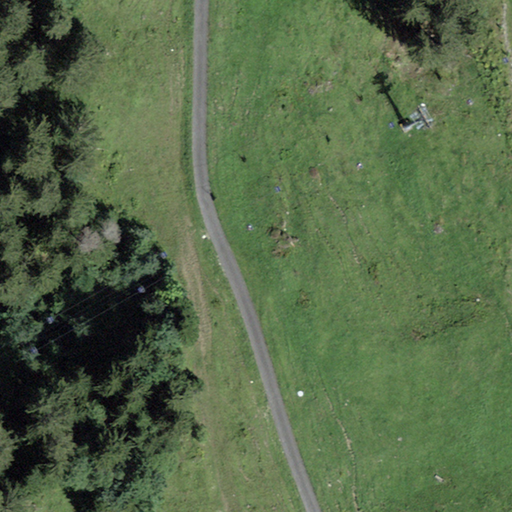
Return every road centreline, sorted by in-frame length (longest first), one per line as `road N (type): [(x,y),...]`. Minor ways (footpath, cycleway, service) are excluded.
road 1 (track): [(310,511),(198,174),(198,0)]
road 2 (track): [(231,511),(179,234),(214,230)]
